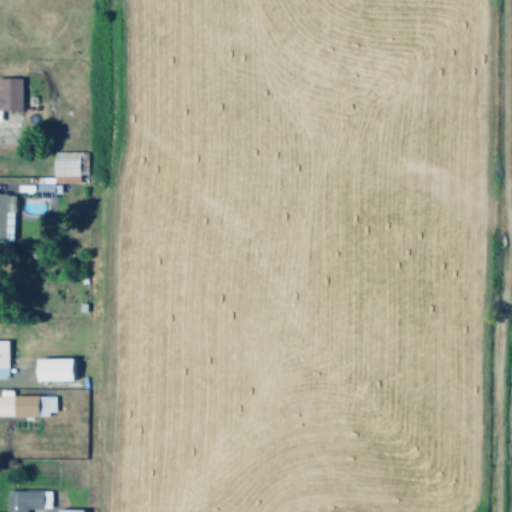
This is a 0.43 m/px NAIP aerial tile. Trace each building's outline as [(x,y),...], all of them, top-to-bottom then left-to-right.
[(0,111),(19,112),(19,78),(0,78),(0,111)] [(0,240),(1,241),(2,213),(11,213),(12,195),(0,194),(0,240)] [(68,359),(32,359),(32,382),(68,381),(68,359)] [(0,415),(53,417),(53,397),(0,395),(0,415)] [(3,491),(3,511),(24,511),(24,510),(48,510),(48,491),(3,491)]
